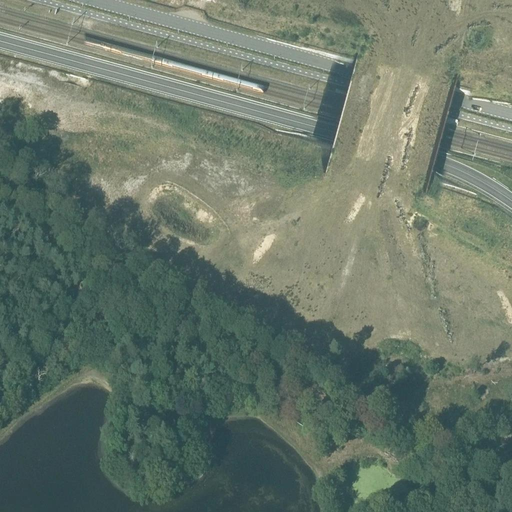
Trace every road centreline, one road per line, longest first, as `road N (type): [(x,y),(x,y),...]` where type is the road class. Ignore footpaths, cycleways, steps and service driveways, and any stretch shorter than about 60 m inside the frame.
road 1 (track): [(511,503),(318,400),(155,293),(0,403)]
road 2 (secondary): [(511,111),(103,0)]
